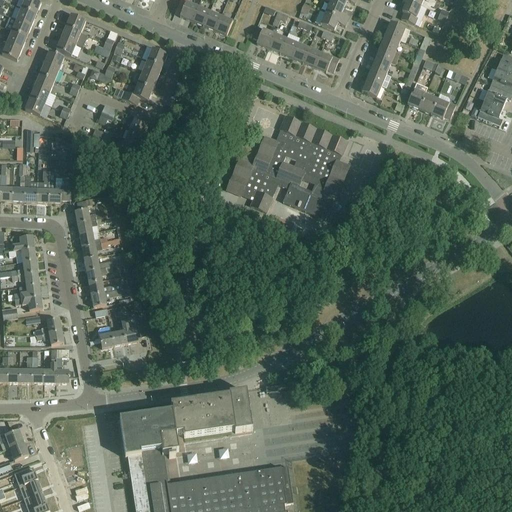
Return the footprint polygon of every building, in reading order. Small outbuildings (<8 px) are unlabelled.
[(29,0),(24,0),(20,10),(36,17),(41,5),(29,0)] [(181,0),(177,11),(175,16),(180,18),(186,4),(188,0),(181,0)] [(357,1),(354,0),(331,0),(330,3),(344,9),(347,3),(355,6),(357,1)] [(404,0),(404,1),(421,8),(424,0),(404,0)] [(404,15),(401,21),(415,27),(416,27),(419,29),(422,21),(419,20),(416,19),(421,8),(404,1),(402,6),(405,7),(402,14),(404,15)] [(344,9),(330,3),(325,15),(347,24),(349,19),(341,16),(344,9)] [(192,24),(198,9),(186,4),(180,18),(180,19),(192,24)] [(310,9),(304,6),(301,13),(307,16),(310,9)] [(210,14),(198,9),(192,24),(203,29),(210,14)] [(265,9),(263,14),(273,18),(275,13),(265,9)] [(20,10),(16,22),(31,28),(36,17),(20,10)] [(210,14),(203,29),(215,33),(221,19),(210,14)] [(278,29),(280,22),(283,16),(278,14),(273,27),(278,29)] [(347,24),(325,15),(320,26),(334,32),(337,25),(345,29),(347,24)] [(66,29),(81,35),(86,23),(71,17),(66,29)] [(221,19),(215,33),(227,38),(233,24),(221,19)] [(16,22),(11,33),(26,40),(31,28),(16,22)] [(303,32),(306,26),(300,23),(297,29),(303,32)] [(390,25),(385,37),(400,43),(405,45),(410,33),(405,31),(390,25)] [(306,26),(303,32),(309,34),(312,28),(306,26)] [(434,28),(432,34),(438,36),(440,30),(434,28)] [(81,35),(66,29),(61,40),(76,46),(83,49),(88,38),(81,35)] [(268,51),(274,37),(257,30),(252,40),(258,43),(256,46),(268,51)] [(11,33),(6,45),(22,51),(26,40),(11,33)] [(110,33),(107,40),(114,43),(117,36),(110,33)] [(286,42),(274,37),(268,51),(280,56),(286,42)] [(286,42),(280,56),(291,61),(297,46),(299,42),(288,37),(286,42)] [(400,43),(385,37),(380,48),(395,54),(400,43)] [(76,46),(61,40),(56,52),(71,58),(76,46)] [(419,51),(425,53),(428,46),(422,44),(419,51)] [(22,51),(6,45),(1,57),(17,63),(22,51)] [(112,48),(105,45),(101,57),(107,59),(110,53),(112,48)] [(297,46),(291,61),(302,65),(309,51),(297,46)] [(395,54),(380,48),(376,59),(391,66),(395,54)] [(148,63),(163,69),(168,57),(153,51),(148,63)] [(320,56),(309,51),(302,65),(314,70),(320,56)] [(49,53),(45,66),(60,72),(65,60),(49,53)] [(320,56),(314,70),(326,75),(327,72),(334,75),(339,61),(332,59),(331,60),(320,56)] [(497,72),(511,78),(511,60),(503,57),(497,72)] [(376,59),(371,71),(386,77),(391,66),(376,59)] [(426,62),(423,69),(430,72),(435,74),(438,67),(433,65),(426,62)] [(163,69),(148,63),(143,74),(158,80),(163,69)] [(45,66),(40,77),(55,83),(60,72),(45,66)] [(386,77),(371,71),(366,82),(381,89),(386,77)] [(92,72),(89,79),(97,82),(100,75),(92,72)] [(511,88),(511,78),(497,72),(490,88),(511,96),(511,90),(511,88)] [(143,74),(138,86),(153,92),(158,80),(143,74)] [(468,80),(461,77),(456,75),(453,82),(458,84),(465,86),(468,80)] [(55,83),(40,77),(35,89),(50,95),(55,83)] [(381,89),(366,82),(361,94),(376,100),(381,89)] [(153,92),(138,86),(133,97),(118,91),(115,99),(122,101),(121,102),(136,108),(140,101),(148,104),(153,92)] [(481,93),(478,101),(484,103),(502,111),(506,102),(510,104),(511,99),(511,96),(490,88),(487,95),(481,93)] [(56,98),(50,95),(35,89),(30,101),(45,107),(51,109),(56,98)] [(419,112),(425,97),(413,92),(407,107),(419,112)] [(437,102),(431,116),(442,121),(444,118),(450,121),(455,108),(449,105),(450,102),(448,99),(440,96),(437,102)] [(425,97),(419,112),(431,116),(437,102),(425,97)] [(55,106),(60,108),(64,100),(58,98),(55,106)] [(45,107),(30,101),(25,113),(40,119),(45,107)] [(502,111),(484,103),(477,119),(500,129),(503,123),(498,121),(502,111)] [(101,119),(107,122),(112,124),(117,112),(106,108),(101,119)] [(62,114),(69,117),(71,112),(65,109),(62,114)] [(130,132),(145,138),(150,126),(135,119),(130,132)] [(275,143),(264,139),(253,167),(239,161),(226,192),(240,198),(241,196),(253,201),(250,209),(265,215),(272,201),(269,199),(272,193),(275,194),(278,187),(288,191),(282,205),(324,223),(333,203),(330,201),(331,197),(336,200),(350,168),(337,163),(339,157),(342,158),(347,145),(285,119),(275,143)] [(94,136),(91,142),(100,146),(105,135),(96,131),(94,136)] [(130,132),(125,143),(140,149),(145,138),(130,132)] [(39,136),(34,136),(34,135),(27,135),(26,155),(33,155),(33,148),(35,149),(39,149),(39,136)] [(42,146),(51,146),(51,138),(42,138),(42,146)] [(69,152),(72,145),(59,139),(55,146),(69,152)] [(121,141),(119,147),(123,149),(120,155),(135,161),(140,149),(125,143),(121,141)] [(43,186),(37,185),(36,206),(48,207),(49,193),(50,175),(43,174),(42,184),(43,184),(43,186)] [(49,193),(48,207),(61,208),(61,203),(69,204),(70,190),(61,189),(61,181),(55,181),(56,175),(50,175),(49,193)] [(1,177),(0,190),(0,204),(12,205),(12,191),(6,191),(6,178),(1,177)] [(31,179),(25,178),(25,186),(24,206),(36,206),(37,185),(30,185),(31,179)] [(12,191),(12,205),(24,206),(25,186),(20,185),(19,192),(12,191)] [(88,212),(74,215),(77,227),(90,224),(97,223),(95,218),(95,217),(89,218),(88,212)] [(90,224),(77,227),(79,239),(92,236),(91,229),(98,228),(98,227),(97,223),(90,224)] [(272,230),(270,234),(284,240),(286,235),(272,230)] [(92,236),(79,239),(81,251),(95,248),(102,247),(101,241),(93,242),(92,236)] [(16,254),(34,251),(33,239),(19,241),(20,247),(12,249),(13,254),(16,254)] [(95,248),(81,251),(84,263),(97,260),(96,253),(103,252),(103,251),(102,247),(95,248)] [(34,251),(21,253),(23,265),(36,264),(34,251)] [(98,266),(97,260),(84,263),(86,275),(99,272),(106,271),(116,269),(124,267),(123,262),(98,266)] [(24,272),(18,273),(19,279),(38,276),(36,264),(23,265),(24,272)] [(99,272),(86,275),(88,287),(101,284),(100,278),(99,272)] [(38,276),(19,279),(20,284),(25,283),(26,290),(39,288),(38,276)] [(101,284),(88,287),(91,299),(128,291),(127,286),(103,291),(101,284)] [(26,290),(20,291),(21,296),(22,303),(28,302),(41,300),(39,288),(26,290)] [(128,291),(91,299),(93,310),(106,308),(105,301),(111,300),(110,299),(117,298),(117,299),(124,297),(124,300),(129,299),(128,291)] [(28,302),(22,303),(22,308),(22,309),(28,308),(29,314),(42,313),(41,300),(28,302)] [(120,314),(126,347),(138,344),(136,331),(129,332),(126,317),(124,308),(119,309),(120,314)] [(17,312),(2,314),(4,324),(18,322),(17,312)] [(95,320),(108,318),(106,312),(94,314),(95,320)] [(118,335),(111,336),(114,349),(126,347),(120,314),(114,315),(118,335)] [(40,318),(26,321),(27,327),(41,325),(40,318)] [(47,330),(42,331),(42,332),(43,338),(49,336),(62,334),(60,322),(46,324),(47,330)] [(149,338),(146,322),(138,324),(141,340),(149,338)] [(110,329),(98,332),(99,339),(99,340),(100,345),(102,351),(114,349),(111,336),(110,329)] [(49,336),(43,338),(44,342),(44,343),(50,342),(51,349),(64,346),(62,334),(49,336)] [(56,352),(56,360),(62,361),(69,361),(70,352),(56,352)] [(32,360),(32,367),(32,387),(44,387),(44,373),(37,373),(37,367),(37,360),(32,360)] [(62,361),(56,360),(56,367),(56,373),(56,387),(68,387),(69,374),(62,374),(62,361)] [(44,373),(44,387),(56,387),(56,373),(56,367),(51,366),(51,373),(44,373)] [(27,373),(19,373),(19,386),(32,387),(32,367),(27,367),(27,373)] [(7,373),(7,386),(19,386),(19,373),(7,373)] [(278,393),(278,390),(285,389),(285,387),(266,390),(267,395),(278,393)] [(252,432),(249,410),(248,410),(248,412),(247,412),(245,398),(231,400),(230,398),(171,407),(171,410),(172,410),(173,413),(172,414),(120,421),(125,460),(129,460),(136,511),(285,511),(284,507),(293,506),(288,469),(280,470),(167,487),(163,456),(169,455),(169,458),(168,458),(169,460),(176,459),(175,457),(175,454),(179,454),(176,437),(183,435),(184,440),(235,432),(235,435),(252,432)] [(7,445),(1,447),(3,453),(10,451),(24,445),(19,432),(5,438),(7,445)] [(24,445),(10,451),(15,464),(29,458),(24,445)] [(229,449),(220,450),(221,461),(231,459),(229,449)] [(188,455),(190,466),(199,464),(197,453),(188,455)] [(9,465),(0,468),(0,475),(11,471),(9,465)] [(33,470),(14,477),(19,490),(38,483),(33,470)] [(38,483),(19,490),(24,502),(42,495),(38,483)] [(42,495),(24,502),(27,511),(33,511),(47,507),(42,495)]
